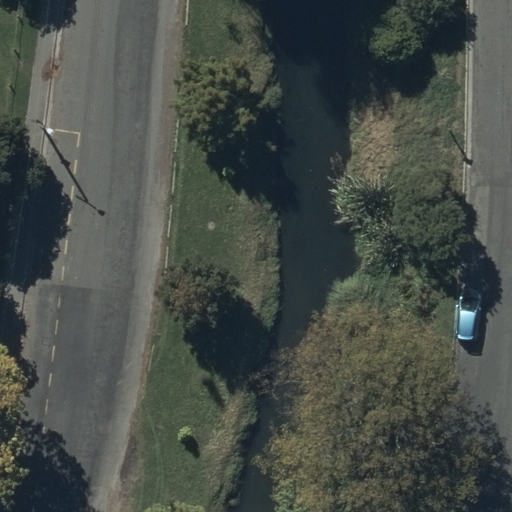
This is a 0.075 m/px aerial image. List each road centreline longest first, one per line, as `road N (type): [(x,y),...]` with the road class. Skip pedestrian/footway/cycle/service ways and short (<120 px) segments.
road 1 (unclassified): [(144,0),(108,309),(48,511)]
road 2 (residential): [(511,390),(491,511)]
